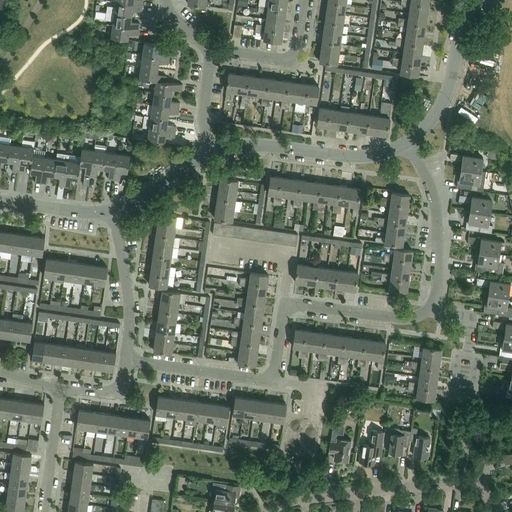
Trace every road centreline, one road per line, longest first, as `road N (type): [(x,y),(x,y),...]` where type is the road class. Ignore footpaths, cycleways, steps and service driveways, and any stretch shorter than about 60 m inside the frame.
road 1 (residential): [(126,362),(271,384),(282,305),(405,319),(429,311)]
road 2 (residential): [(264,511),(283,502),(465,480),(493,511)]
road 3 (tertiary): [(209,153),(264,144),(365,156),(403,142)]
road 4 (residential): [(429,311),(434,219),(421,166),(403,142)]
road 5 (tertiary): [(403,142),(437,109),(466,26),(485,0)]
road 6 (residential): [(113,211),(126,282),(126,362)]
road 7 (residential): [(211,47),(292,56),(303,0)]
road 8 (residential): [(43,511),(61,386)]
road 9 (residential): [(429,311),(469,322),(460,405)]
